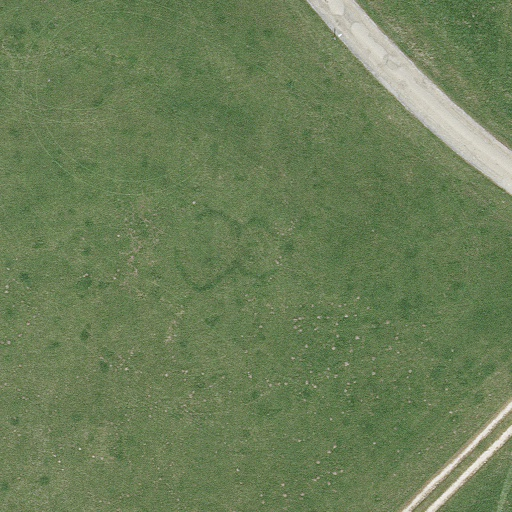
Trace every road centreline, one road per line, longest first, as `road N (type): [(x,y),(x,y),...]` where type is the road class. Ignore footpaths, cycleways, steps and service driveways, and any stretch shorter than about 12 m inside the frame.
road 1 (unclassified): [(325,0),(402,80),(511,174)]
road 2 (track): [(511,413),(412,511)]
